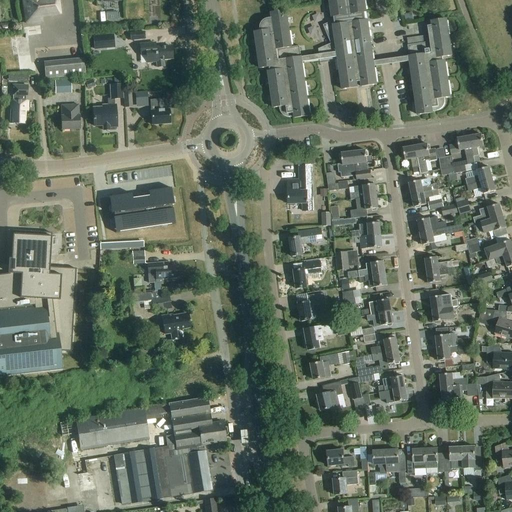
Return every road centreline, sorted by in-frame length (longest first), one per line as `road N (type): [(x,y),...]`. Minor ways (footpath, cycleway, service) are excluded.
road 1 (secondary): [(270,511),(236,214)]
road 2 (residential): [(423,423),(387,134)]
road 3 (residential): [(242,511),(207,248)]
road 4 (residential): [(301,436),(274,301),(262,183)]
road 5 (residential): [(205,144),(45,167),(0,164)]
road 6 (residential): [(250,137),(387,134)]
road 7 (residential): [(301,436),(423,423)]
